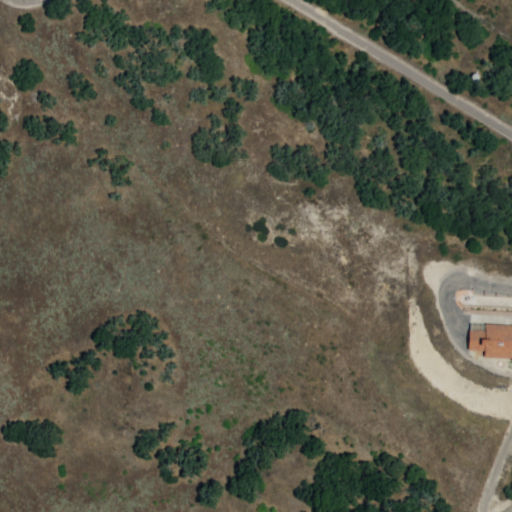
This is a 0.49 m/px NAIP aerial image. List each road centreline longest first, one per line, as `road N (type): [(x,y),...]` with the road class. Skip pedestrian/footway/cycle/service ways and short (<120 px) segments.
road 1 (residential): [(469,393),(511,414),(494,264),(426,251),(416,260),(411,297),(416,345),(469,393)]
road 2 (residential): [(511,134),(296,0)]
